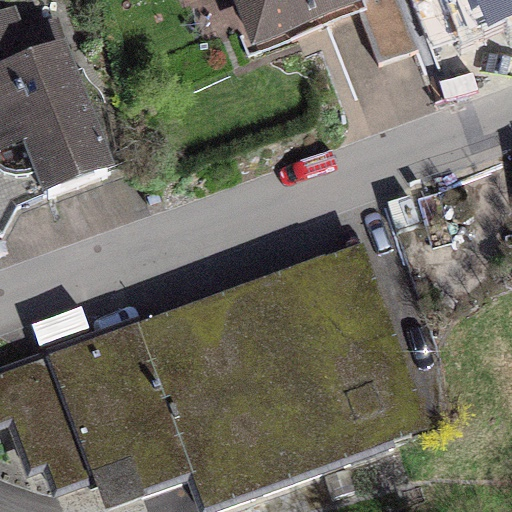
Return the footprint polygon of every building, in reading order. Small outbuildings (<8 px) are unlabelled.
[(364,0),(226,0),(248,64),(372,23),(364,0)] [(511,0),(501,0),(511,28),(511,0)] [(15,23),(0,28),(0,177),(29,166),(51,225),(118,200),(56,40),(26,51),(15,23)] [(440,110),(425,61),(379,76),(369,44),(335,55),(360,135),(440,110)] [(368,260),(0,390),(0,450),(11,447),(30,500),(52,492),(59,511),(74,511),(96,504),(99,511),(172,511),(195,504),(197,511),(288,511),(438,459),(368,260)]
